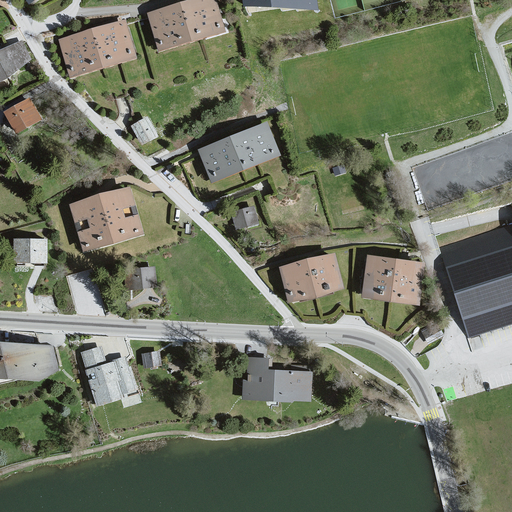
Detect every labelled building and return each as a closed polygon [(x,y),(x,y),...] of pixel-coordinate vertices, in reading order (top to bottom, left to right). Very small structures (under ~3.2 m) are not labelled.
[(19,0),(28,13),(47,0),(19,0)] [(214,0),(203,0),(148,17),(158,59),(227,38),(214,0)] [(320,0),(240,0),(245,16),(324,18),(320,0)] [(125,25),(57,43),(70,86),(138,64),(125,25)] [(0,52),(0,81),(9,77),(31,60),(21,42),(0,52)] [(30,99),(5,113),(16,134),(41,120),(30,99)] [(148,118),(132,126),(142,145),(158,137),(148,118)] [(267,124),(200,151),(212,180),(279,153),(267,124)] [(130,188),(71,205),(84,249),(143,232),(130,188)] [(253,207),(232,213),(236,229),(258,223),(253,207)] [(47,241),(15,240),(14,262),(47,263),(47,241)] [(431,269),(367,257),(362,302),(421,314),(431,269)] [(336,260),(284,274),(293,307),(343,290),(336,260)] [(155,267),(121,270),(123,290),(156,286),(155,267)] [(0,376),(40,379),(62,369),(52,345),(0,342),(0,376)] [(79,353),(101,412),(141,397),(126,357),(106,364),(99,345),(79,353)] [(159,352),(143,354),(145,368),(161,365),(159,352)] [(239,357),(239,401),(309,401),(309,371),(271,371),(271,357),(239,357)]
